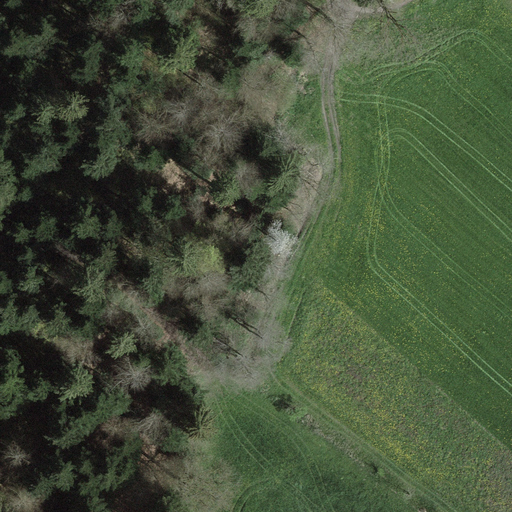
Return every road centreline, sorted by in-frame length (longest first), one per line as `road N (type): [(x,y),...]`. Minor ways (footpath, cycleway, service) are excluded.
road 1 (track): [(365,9),(335,52),(324,97),(339,148),(336,216),(292,307)]
road 2 (track): [(0,229),(72,250),(116,276),(173,331)]
